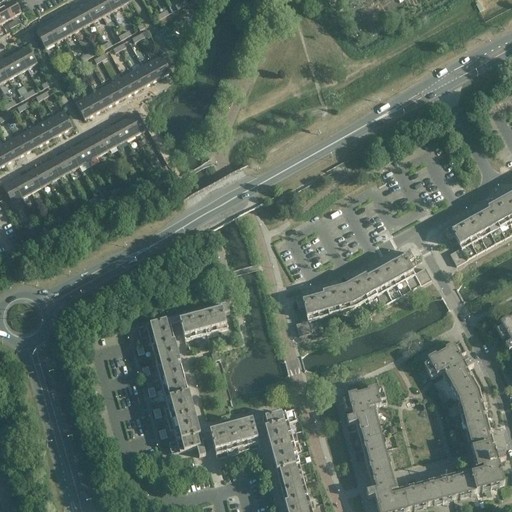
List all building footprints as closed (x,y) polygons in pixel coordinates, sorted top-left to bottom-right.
[(11,21),(0,0),(0,22),(2,26),(11,21)] [(21,15),(13,0),(0,0),(11,21),(21,15)] [(112,14),(104,0),(98,0),(93,3),(103,19),(112,14)] [(122,9),(116,0),(104,0),(112,14),(122,9)] [(131,4),(129,0),(116,0),(122,9),(131,4)] [(103,19),(93,3),(84,8),(93,25),(103,19)] [(93,25),(84,8),(74,13),(84,30),(93,25)] [(84,30),(74,13),(65,18),(74,35),(84,30)] [(74,35),(65,18),(55,24),(65,40),(74,35)] [(65,40),(55,24),(46,29),(55,46),(65,40)] [(55,46),(46,29),(36,34),(45,51),(55,46)] [(37,66),(28,49),(18,55),(27,71),(37,66)] [(27,71),(18,55),(9,60),(18,76),(27,71)] [(170,74),(161,58),(151,63),(161,80),(170,74)] [(18,76),(9,60),(0,64),(0,66),(9,82),(18,76)] [(161,80),(151,63),(142,68),(151,85),(161,80)] [(0,86),(9,82),(0,66),(0,86)] [(151,85),(142,68),(133,73),(142,90),(151,85)] [(142,90),(133,73),(123,79),(132,95),(142,90)] [(132,95),(123,79),(113,84),(123,101),(132,95)] [(123,101),(113,84),(104,89),(113,106),(123,101)] [(113,106),(104,89),(95,94),(104,111),(113,106)] [(104,111),(95,94),(85,100),(94,116),(104,111)] [(94,116),(85,100),(75,105),(84,122),(94,116)] [(72,130),(63,113),(53,118),(63,135),(72,130)] [(146,132),(136,116),(127,121),(136,138),(146,132)] [(63,135),(53,118),(44,123),(53,140),(63,135)] [(136,138),(127,121),(117,126),(126,143),(136,138)] [(53,140),(44,123),(35,129),(44,145),(53,140)] [(126,143),(117,126),(108,132),(117,148),(126,143)] [(44,145),(35,129),(25,134),(34,151),(44,145)] [(117,148),(108,132),(98,137),(108,154),(117,148)] [(34,151),(25,134),(16,139),(25,156),(34,151)] [(108,154),(98,137),(89,142),(98,159),(108,154)] [(25,156),(16,139),(6,144),(15,161),(25,156)] [(98,159),(89,142),(79,147),(89,164),(98,159)] [(15,161),(6,144),(0,147),(0,155),(6,166),(15,161)] [(89,164),(79,147),(70,153),(79,169),(89,164)] [(79,169),(70,153),(60,158),(70,175),(79,169)] [(70,175),(60,158),(51,163),(60,180),(70,175)] [(60,180),(51,163),(41,168),(51,185),(60,180)] [(51,185),(41,168),(32,173),(41,190),(51,185)] [(41,190),(32,173),(23,179),(32,195),(41,190)] [(32,195),(23,179),(13,184),(22,201),(32,195)] [(22,201),(13,184),(3,189),(13,206),(22,201)] [(511,196),(444,234),(452,248),(457,245),(460,251),(450,257),(456,268),(468,262),(468,261),(511,237),(511,196)] [(364,319),(420,288),(420,289),(432,282),(425,270),(414,276),(411,270),(416,267),(409,254),(345,289),(296,302),(302,325),(296,326),(299,338),(312,335),(309,324),(354,311),(358,310),(363,320),(364,319)] [(228,331),(224,317),(230,316),(227,306),(179,319),(185,343),(228,331)] [(511,320),(509,322),(508,321),(494,328),(504,345),(507,343),(509,346),(505,348),(508,354),(511,352),(511,320)] [(200,437),(169,322),(138,330),(141,342),(149,340),(177,443),(169,445),(172,457),(197,450),(199,459),(205,458),(206,458),(204,451),(207,450),(206,446),(207,446),(204,436),(200,437)] [(393,481),(391,473),(388,464),(390,464),(388,457),(387,458),(375,413),(377,413),(376,410),(387,407),(382,388),(367,392),(368,394),(357,397),(357,395),(341,399),(347,418),(350,417),(351,420),(347,421),(348,428),(358,425),(360,432),(357,433),(359,440),(362,439),(367,458),(364,458),(369,479),(372,478),(374,487),(376,491),(366,494),(368,501),(374,499),(377,511),(411,511),(436,505),(436,507),(438,507),(450,504),(449,502),(505,487),(499,466),(505,464),(504,457),(494,459),(493,456),(490,447),(493,446),(489,430),(486,431),(486,428),(484,421),(487,420),(482,403),(479,404),(477,395),(472,386),(475,385),(471,379),(469,380),(465,374),(473,369),(470,363),(466,365),(465,362),(468,360),(458,344),(445,351),(446,353),(436,358),(435,357),(422,364),(431,381),(441,375),(443,379),(445,378),(459,402),(468,437),(466,437),(468,444),(470,444),(474,460),(475,464),(474,465),(475,471),(475,472),(478,471),(479,474),(464,478),(463,475),(456,477),(417,487),(410,489),(411,492),(396,496),(395,493),(398,493),(398,491),(397,492),(396,486),(394,486),(393,481)] [(220,362),(218,354),(211,356),(213,363),(220,362)] [(311,511),(302,477),(288,426),(297,423),(294,412),(262,420),(286,511),(311,511)] [(260,450),(252,423),(210,434),(217,462),(260,450)]
